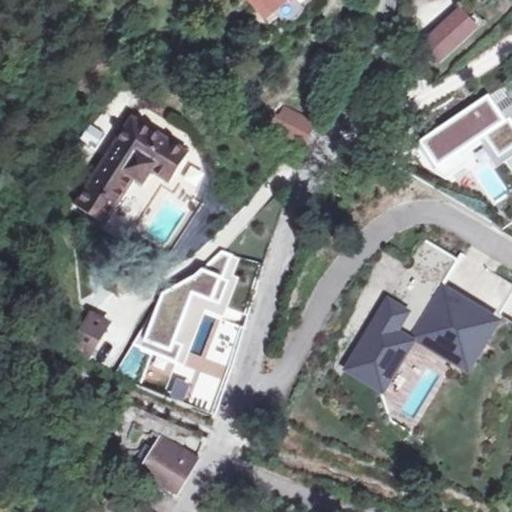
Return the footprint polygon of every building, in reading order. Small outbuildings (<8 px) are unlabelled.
[(261,0),(271,11),(284,0),(261,0)] [(136,177),(145,183),(155,168),(172,179),(191,150),(133,113),(73,201),(105,222),(136,177)] [(312,129),(289,117),(279,135),(302,148),(312,129)] [(86,124),(78,141),(95,148),(103,131),(86,124)] [(282,183),(263,188),(128,320),(236,359),(282,183)] [(511,272),(460,255),(449,288),(504,307),(511,285),(511,272)] [(390,297),(343,371),(389,392),(420,345),(473,376),(506,324),(445,286),(413,334),(405,329),(412,310),(390,297)] [(110,323),(93,314),(74,343),(92,354),(110,323)] [(234,368),(211,359),(200,386),(183,378),(173,401),(216,419),(234,368)] [(195,468),(175,456),(179,448),(163,438),(143,469),(179,493),(195,468)]
